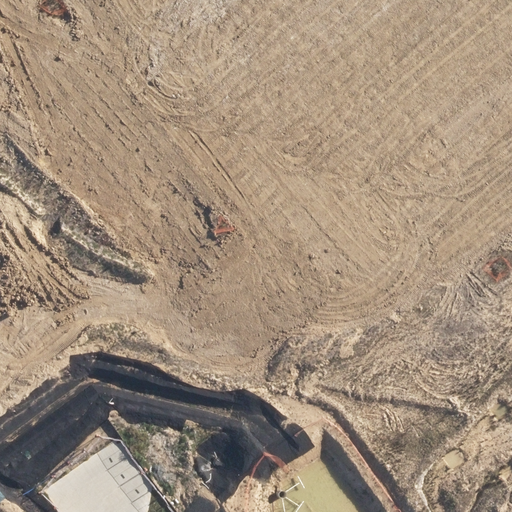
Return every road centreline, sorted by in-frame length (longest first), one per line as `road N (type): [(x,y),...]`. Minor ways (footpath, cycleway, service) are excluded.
road 1 (secondary): [(12,511),(511,145)]
road 2 (secondary): [(511,225),(109,503)]
road 3 (unknown): [(358,0),(511,218)]
road 4 (unknown): [(134,422),(0,232)]
